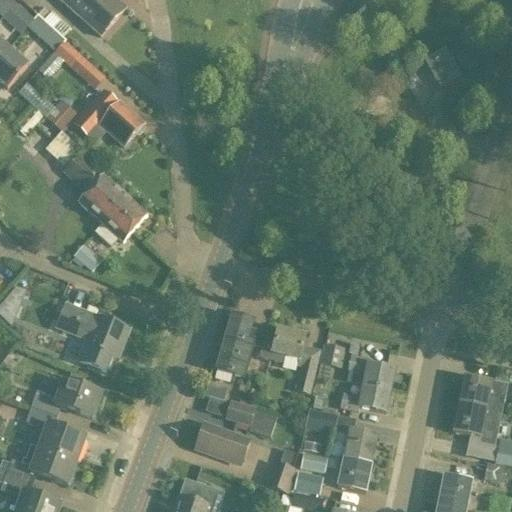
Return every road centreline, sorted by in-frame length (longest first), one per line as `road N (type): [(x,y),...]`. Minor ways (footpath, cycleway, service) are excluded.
road 1 (tertiary): [(220,258),(307,0)]
road 2 (tertiary): [(125,511),(220,258)]
road 3 (residential): [(152,0),(188,247)]
road 4 (residential): [(188,247),(176,289),(141,310),(0,249)]
road 5 (unclassified): [(460,309),(454,272),(511,98)]
road 6 (residential): [(243,265),(439,325)]
road 7 (residential): [(398,511),(439,325)]
